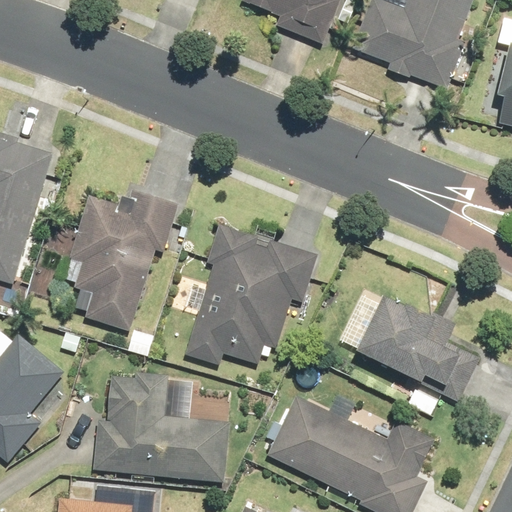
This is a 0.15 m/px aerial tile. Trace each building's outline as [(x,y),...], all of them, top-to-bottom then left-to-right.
[(281,16),(276,27),(324,47),(342,0),(243,0),(243,1),(281,16)] [(382,0),(370,0),(352,50),(389,64),(387,71),(409,79),(410,76),(447,90),(465,43),(458,40),(472,0),(407,0),(405,8),(382,0)] [(511,43),(509,43),(497,94),(505,96),(498,124),(511,127),(511,43)] [(0,282),(12,286),(53,156),(18,145),(19,140),(0,133),(0,282)] [(94,292),(86,318),(129,332),(155,251),(162,253),(178,205),(133,190),(130,198),(123,196),(120,205),(91,196),(70,258),(85,263),(77,287),(94,292)] [(214,266),(187,354),(218,363),(222,351),(258,362),(263,343),(277,347),(292,298),(304,302),(318,256),(270,242),(268,247),(258,244),(260,236),(218,224),(206,264),(214,266)] [(383,298),(357,349),(421,381),(420,385),(460,405),(483,359),(449,342),(458,325),(433,312),(430,317),(407,305),(405,309),(383,298)] [(0,456),(7,462),(40,423),(30,414),(63,374),(18,337),(0,358),(0,456)] [(98,420),(93,470),(225,482),(230,422),(165,416),(169,377),(136,374),(136,379),(110,377),(106,420),(98,420)] [(294,396),(267,455),(362,499),(360,504),(376,511),(412,511),(426,481),(417,477),(435,440),(398,424),(390,440),(294,396)] [(130,511),(132,506),(60,498),(58,511),(130,511)]
